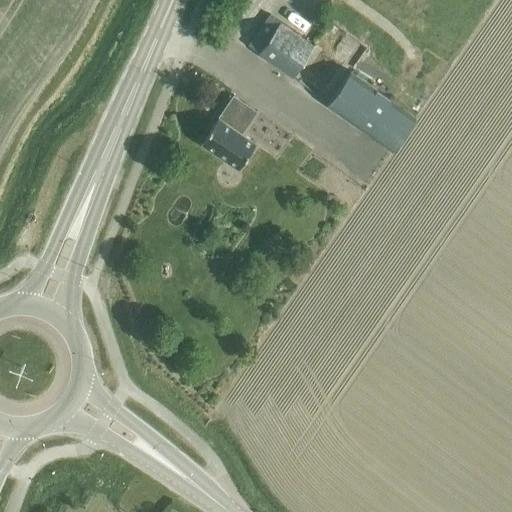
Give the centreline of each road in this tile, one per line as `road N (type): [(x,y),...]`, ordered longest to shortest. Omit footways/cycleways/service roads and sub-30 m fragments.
road 1 (secondary): [(90,199),(174,0)]
road 2 (secondary): [(90,199),(56,236),(25,306)]
road 3 (secondary): [(57,318),(90,199)]
